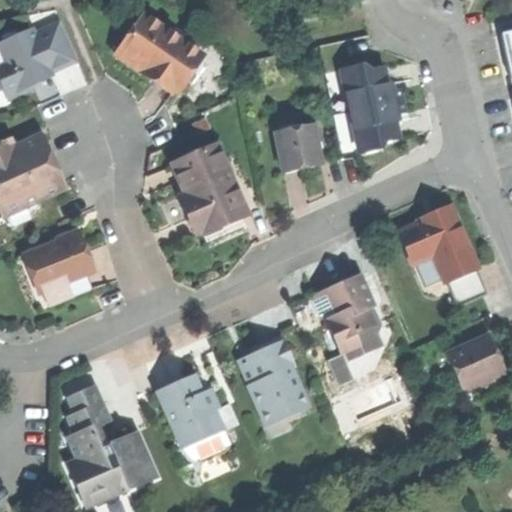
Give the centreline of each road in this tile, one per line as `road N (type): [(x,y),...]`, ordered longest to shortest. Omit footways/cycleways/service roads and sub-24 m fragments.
road 1 (residential): [(467,160),(158,311)]
road 2 (residential): [(467,160),(439,53),(382,0)]
road 3 (residential): [(158,311),(91,142)]
road 4 (residential): [(158,311),(28,360)]
